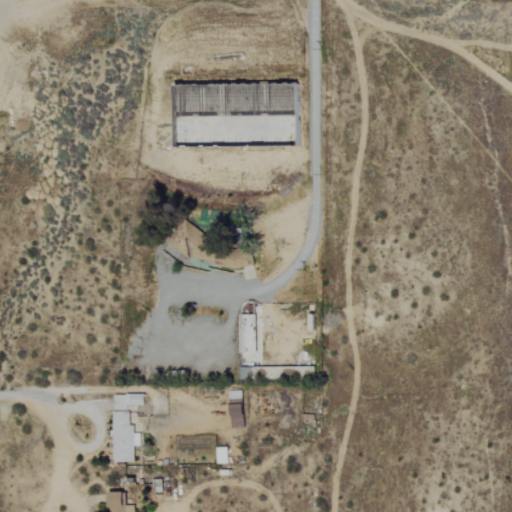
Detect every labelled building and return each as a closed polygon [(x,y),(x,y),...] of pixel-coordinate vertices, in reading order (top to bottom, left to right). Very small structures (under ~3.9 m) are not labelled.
[(254,353),(255,315),(239,315),(239,353),(254,353)] [(242,428),(241,391),(228,392),(229,429),(242,428)] [(143,395),(113,395),(113,409),(127,410),(127,406),(143,406),(143,395)] [(133,462),(133,447),(139,446),(139,434),(130,434),(130,414),(111,414),(112,463),(133,462)] [(133,511),(133,508),(122,507),(122,493),(107,493),(106,511),(116,511),(133,511)]
